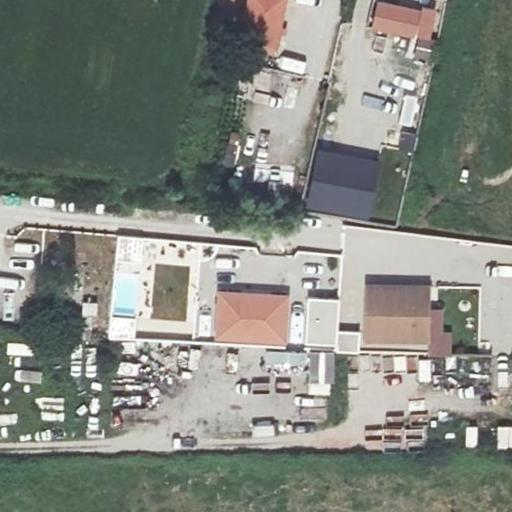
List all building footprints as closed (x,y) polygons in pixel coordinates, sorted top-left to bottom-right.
[(274,52),(284,0),(250,0),(242,45),(274,52)] [(421,38),(427,10),(380,0),(374,28),(421,38)] [(436,42),(421,38),(417,54),(432,58),(436,42)] [(246,94),(260,101),(272,78),(258,71),(246,94)] [(400,121),(412,125),(421,97),(408,93),(400,121)] [(382,162),(315,150),(305,205),(372,217),(382,162)] [(255,164),(249,197),(293,205),(298,172),(255,164)] [(149,239),(118,237),(118,262),(146,262),(149,239)] [(16,239),(15,252),(38,256),(40,242),(16,239)] [(439,283),(371,282),(371,345),(431,349),(439,283)] [(296,295),(224,289),(217,337),(291,344),(296,295)] [(99,305),(86,302),(84,316),(52,312),(54,338),(93,339),(98,331),(99,305)] [(338,308),(318,307),(316,341),(338,343),(338,308)] [(366,345),(364,329),(343,326),(343,342),(366,345)] [(6,328),(4,351),(36,354),(38,331),(6,328)] [(309,350),(309,383),(335,383),(336,350),(309,350)] [(411,436),(410,446),(430,446),(431,417),(388,416),(388,435),(411,436)] [(511,448),(511,425),(499,426),(499,449),(511,448)]
